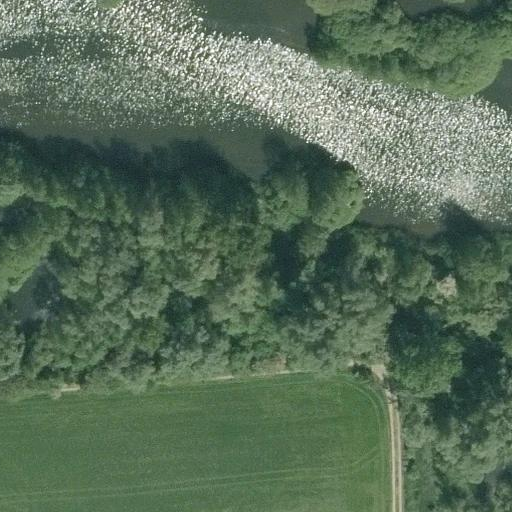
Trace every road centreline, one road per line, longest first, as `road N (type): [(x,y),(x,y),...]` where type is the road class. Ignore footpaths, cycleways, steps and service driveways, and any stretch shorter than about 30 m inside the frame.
road 1 (track): [(0,391),(349,361),(376,369)]
road 2 (track): [(376,369),(391,401),(397,511)]
